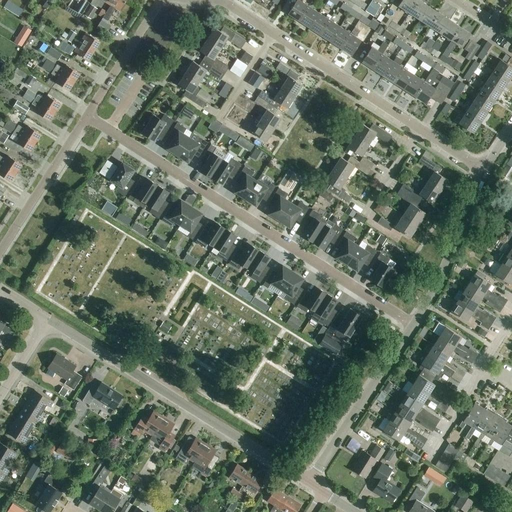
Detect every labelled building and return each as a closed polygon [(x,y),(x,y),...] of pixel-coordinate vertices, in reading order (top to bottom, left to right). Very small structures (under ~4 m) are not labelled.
[(50,0),(47,0),(43,6),(47,9),(52,1),(50,0)] [(73,0),(79,3),(75,10),(83,15),(90,4),(83,0),(73,0)] [(114,0),(110,6),(96,29),(106,34),(111,26),(107,24),(109,21),(107,21),(115,9),(119,12),(126,0),(114,0)] [(298,21),(308,7),(297,0),(288,14),(298,21)] [(358,0),(357,0),(355,4),(364,9),(366,5),(358,0)] [(408,14),(417,0),(402,0),(398,7),(408,14)] [(419,21),(428,7),(417,0),(408,14),(419,21)] [(348,14),(351,9),(343,3),(340,8),(348,14)] [(91,19),(97,9),(91,5),(85,15),(91,19)] [(374,16),(377,12),(368,6),(365,10),(374,16)] [(309,28),(319,14),(308,7),(298,21),(309,28)] [(428,7),(419,21),(429,28),(439,14),(428,7)] [(103,18),(106,12),(102,9),(98,15),(103,18)] [(351,9),(348,14),(357,19),(360,14),(351,9)] [(319,14),(309,28),(320,35),(329,21),(331,17),(327,15),(325,18),(319,14)] [(440,35),(449,21),(439,14),(429,28),(440,35)] [(368,26),(371,21),(362,15),(359,21),(368,26)] [(330,42),(340,28),(329,21),(320,35),(330,42)] [(397,32),(400,27),(391,21),(388,26),(397,32)] [(449,21),(440,35),(451,42),(460,28),(449,21)] [(381,36),(385,29),(379,25),(375,32),(381,36)] [(207,40),(221,49),(227,40),(241,50),(246,42),(224,27),(220,32),(215,28),(207,40)] [(330,42),(341,49),(351,35),(350,34),(340,28),(330,42)] [(408,39),(411,34),(402,28),(399,33),(408,39)] [(460,28),(451,42),(440,59),(450,66),(454,61),(448,57),(456,45),(461,49),(470,35),(460,28)] [(67,35),(73,38),(76,34),(70,30),(67,35)] [(351,35),(341,49),(352,56),(361,42),(354,37),(357,33),(353,31),(350,34),(351,35)] [(391,42),(394,36),(385,31),(382,36),(391,42)] [(80,43),(94,52),(99,43),(85,34),(80,43)] [(411,34),(408,39),(416,44),(419,39),(411,34)] [(25,40),(18,35),(14,42),(21,46),(25,40)] [(71,43),(73,38),(67,35),(64,39),(71,43)] [(401,48),(404,43),(395,37),(392,42),(401,48)] [(213,60),(221,49),(207,40),(200,51),(206,55),(202,60),(224,75),(228,69),(213,60)] [(63,42),(59,48),(70,55),(74,49),(63,42)] [(429,52),(432,47),(423,42),(420,46),(429,52)] [(88,61),(94,52),(80,43),(74,52),(88,61)] [(382,55),(388,46),(383,43),(377,52),(371,48),(362,63),(372,70),(382,55)] [(404,43),(401,48),(410,54),(413,49),(404,43)] [(475,43),(465,58),(470,62),(480,47),(475,43)] [(58,60),(62,54),(50,47),(46,53),(58,60)] [(432,47),(429,52),(438,57),(441,53),(432,47)] [(487,52),(482,49),(477,57),(482,61),(487,52)] [(423,62),(426,57),(417,51),(414,56),(423,62)] [(246,53),(240,62),(247,66),(252,57),(246,53)] [(383,77),(392,62),(382,55),(372,70),(383,77)] [(42,61),(45,63),(54,69),(56,64),(45,57),(42,61)] [(431,68),(435,63),(426,57),(423,62),(431,68)] [(221,80),(224,75),(202,60),(199,66),(193,62),(186,73),(199,82),(206,71),(221,80)] [(454,61),(450,66),(457,71),(461,66),(454,61)] [(511,74),(511,68),(501,61),(494,71),(508,81),(511,74)] [(281,89),(295,97),(302,86),(295,81),(299,76),(280,62),(276,68),(289,77),(281,89)] [(392,62),(383,77),(393,83),(403,69),(392,62)] [(469,70),(474,73),(479,65),(474,62),(469,70)] [(51,73),(54,69),(45,63),(42,68),(51,73)] [(425,104),(430,97),(441,104),(450,90),(439,83),(435,89),(430,86),(438,73),(441,75),(445,70),(436,64),(424,83),(415,97),(425,104)] [(54,69),(74,83),(79,74),(66,66),(63,70),(56,66),(54,69)] [(69,91),(74,83),(54,69),(51,74),(58,78),(55,82),(69,91)] [(404,90),(414,76),(403,69),(393,83),(404,90)] [(469,81),(474,73),(469,70),(464,78),(469,81)] [(501,92),(508,81),(494,71),(487,82),(501,92)] [(196,87),(199,82),(186,73),(178,85),(187,90),(183,96),(203,108),(206,103),(196,96),(199,91),(198,88),(196,87)] [(31,75),(25,84),(31,87),(36,79),(31,75)] [(414,76),(404,90),(415,97),(424,83),(414,76)] [(455,91),(460,94),(466,86),(461,82),(455,91)] [(494,102),(501,92),(487,82),(480,93),(494,102)] [(25,93),(34,99),(37,95),(28,89),(25,93)] [(287,108),(295,97),(281,89),(274,100),(261,91),(257,96),(277,109),(281,104),(287,108)] [(226,100),(230,95),(223,91),(220,96),(226,100)] [(455,103),(460,94),(455,91),(450,100),(455,103)] [(32,104),(34,99),(25,93),(22,98),(32,104)] [(473,103),(487,113),(494,102),(480,93),(473,103)] [(35,100),(55,113),(60,105),(46,96),(44,100),(37,96),(35,100)] [(259,122),(273,131),(280,119),(274,115),(277,110),(257,97),(254,102),(262,107),(258,113),(263,116),(259,122)] [(49,122),(55,113),(35,100),(32,104),(35,106),(39,108),(36,113),(49,122)] [(25,115),(30,108),(17,101),(13,107),(25,115)] [(480,123),(487,113),(473,103),(466,114),(480,123)] [(446,115),(451,107),(447,104),(441,112),(446,115)] [(195,111),(186,106),(182,113),(191,118),(195,111)] [(238,125),(245,113),(241,110),(233,121),(238,125)] [(473,134),(480,123),(466,114),(459,125),(473,134)] [(166,134),(174,121),(164,115),(161,120),(154,116),(142,133),(154,141),(160,131),(166,134)] [(5,124),(35,143),(41,135),(27,126),(24,131),(8,120),(5,124)] [(35,143),(5,124),(5,125),(1,122),(0,122),(0,126),(19,139),(16,143),(30,152),(35,143)] [(266,142),(273,131),(259,122),(252,133),(266,142)] [(178,156),(189,138),(183,134),(186,129),(177,123),(169,136),(174,139),(167,149),(178,156)] [(248,137),(251,132),(239,125),(236,130),(248,137)] [(354,136),(368,146),(374,137),(386,145),(391,137),(372,125),(369,130),(362,125),(354,136)] [(0,142),(3,144),(8,137),(0,131),(0,142)] [(361,157),(368,146),(354,136),(347,148),(361,157)] [(189,138),(178,156),(188,163),(195,153),(199,156),(208,143),(198,137),(195,142),(189,138)] [(240,137),(236,143),(243,147),(247,141),(240,137)] [(200,171),(211,178),(223,160),(217,156),(220,151),(211,145),(201,160),(205,163),(200,171)] [(394,162),(399,155),(393,152),(389,159),(394,162)] [(0,163),(16,174),(21,165),(8,157),(5,161),(0,157),(0,163)] [(370,170),(359,163),(350,157),(347,162),(340,158),(333,169),(347,178),(354,166),(367,175),(370,170)] [(427,184),(440,193),(448,181),(438,175),(441,170),(422,157),(419,162),(434,172),(427,184)] [(359,163),(370,170),(373,165),(362,158),(359,163)] [(223,160),(211,178),(222,185),(228,177),(232,180),(241,165),(232,159),(229,164),(223,160)] [(16,174),(0,163),(0,168),(0,169),(0,175),(10,182),(16,174)] [(119,186),(116,191),(125,197),(134,183),(129,180),(135,171),(122,163),(111,181),(119,186)] [(507,175),(511,168),(507,165),(502,172),(507,175)] [(245,199),(256,181),(250,178),(254,173),(244,167),(236,180),(241,183),(235,193),(245,199)] [(346,191),(340,188),(347,178),(333,169),(325,181),(331,185),(327,190),(337,197),(341,191),(344,193),(346,191)] [(109,180),(112,176),(102,170),(100,174),(109,180)] [(140,200),(146,204),(158,185),(147,178),(142,187),(138,184),(128,199),(137,205),(140,200)] [(258,180),(245,200),(256,207),(262,197),(267,200),(275,187),(270,184),(268,187),(258,180)] [(440,193),(427,184),(423,181),(416,192),(403,184),(400,189),(419,203),(423,198),(432,204),(440,193)] [(158,185),(146,204),(152,208),(149,213),(159,219),(168,204),(164,201),(169,192),(158,185)] [(279,221),(291,203),(285,200),(288,195),(279,189),(271,201),(275,204),(269,214),(279,221)] [(416,208),(419,203),(400,189),(396,195),(411,205),(403,216),(418,226),(426,215),(416,208)] [(335,206),(339,201),(336,199),(323,191),(320,196),(335,206)] [(348,203),(351,198),(341,191),(337,197),(348,203)] [(181,225),(193,206),(180,197),(177,203),(174,201),(162,220),(171,226),(174,221),(181,225)] [(384,211),(388,203),(383,200),(378,208),(384,211)] [(107,201),(102,210),(112,217),(118,208),(107,201)] [(291,203),(279,221),(290,228),(296,218),(301,221),(309,208),(300,202),(297,207),(291,203)] [(205,214),(193,206),(181,225),(191,232),(188,237),(192,240),(202,225),(199,223),(205,214)] [(348,208),(345,213),(352,218),(356,213),(348,208)] [(313,243),(325,225),(326,222),(320,218),(321,216),(312,210),(301,228),(305,231),(302,236),(313,243)] [(131,223),(134,217),(123,211),(120,216),(131,223)] [(410,238),(418,226),(403,216),(395,228),(410,238)] [(377,223),(390,232),(394,227),(381,218),(377,223)] [(334,244),(343,230),(328,220),(326,222),(325,225),(313,243),(324,250),(330,241),(334,244)] [(136,227),(149,235),(152,230),(139,222),(136,227)] [(208,243),(214,247),(226,229),(214,222),(209,230),(204,227),(195,242),(205,248),(208,243)] [(226,229),(214,247),(220,251),(217,256),(226,262),(236,247),(232,244),(237,236),(226,229)] [(335,258),(347,265),(359,246),(353,242),(355,238),(346,232),(337,247),(341,250),(335,258)] [(381,235),(377,242),(382,245),(386,239),(381,235)] [(242,265),(248,269),(259,250),(248,243),(243,252),(238,249),(229,264),(239,270),(242,265)] [(507,257),(511,259),(511,247),(509,245),(503,254),(507,257)] [(359,246),(347,265),(358,273),(363,264),(367,267),(377,252),(368,246),(365,250),(359,246)] [(259,250),(248,269),(254,273),(251,278),(260,284),(269,268),(266,266),(271,258),(259,250)] [(376,272),(371,280),(383,288),(396,268),(388,263),(390,259),(381,253),(371,268),(376,272)] [(502,253),(496,263),(501,266),(511,272),(511,259),(507,257),(503,254),(502,253)] [(463,260),(458,266),(463,270),(468,264),(463,260)] [(511,272),(501,266),(496,263),(490,271),(495,275),(497,277),(495,280),(503,285),(505,282),(511,285),(511,283),(511,272)] [(282,290),(293,273),(282,266),(277,274),(273,270),(263,286),(268,289),(271,284),(282,290)] [(491,285),(483,280),(485,277),(477,271),(475,275),(469,284),(504,306),(508,301),(499,295),(498,297),(487,290),(491,285)] [(303,279),(293,273),(282,290),(288,294),(285,299),(294,305),(303,290),(298,287),(303,279)] [(500,312),(504,306),(469,284),(463,293),(479,303),(482,298),(489,302),(487,304),(500,312)] [(309,308),(315,312),(327,294),(316,286),(310,295),(306,292),(297,307),(306,313),(309,308)] [(475,309),(479,303),(463,293),(457,303),(484,319),(492,325),(496,319),(487,314),(486,316),(475,309)] [(327,294),(315,312),(321,316),(318,321),(327,327),(337,312),(333,309),(338,301),(327,294)] [(250,303),(255,306),(258,301),(253,298),(250,303)] [(488,331),(492,325),(484,319),(457,303),(451,312),(467,322),(470,317),(481,324),(480,326),(488,331)] [(337,328),(332,336),(341,342),(346,334),(349,336),(362,316),(350,308),(337,328)] [(292,315),(286,325),(291,328),(297,319),(292,315)] [(167,334),(171,328),(163,323),(160,328),(167,334)] [(440,337),(466,354),(469,351),(458,344),(462,338),(446,328),(440,337)] [(7,339),(9,340),(5,345),(9,347),(17,333),(12,330),(7,339)] [(319,344),(319,345),(336,355),(342,345),(325,335),(322,340),(319,344)] [(458,356),(463,359),(464,358),(466,354),(440,337),(434,346),(449,357),(453,351),(459,355),(458,356)] [(446,362),(449,357),(434,346),(428,355),(454,372),(456,369),(446,362)] [(470,349),(469,351),(466,354),(474,359),(478,354),(470,349)] [(53,379),(56,373),(67,380),(64,384),(74,390),(82,377),(73,371),(76,366),(57,354),(48,368),(49,369),(46,374),(53,379)] [(464,358),(463,359),(471,364),(472,363),(474,359),(466,354),(464,358)] [(451,377),(454,372),(428,355),(422,365),(424,367),(421,371),(434,379),(437,381),(443,372),(451,377)] [(442,398),(432,391),(435,385),(432,383),(434,379),(421,371),(419,375),(420,375),(414,385),(440,402),(442,398)] [(121,400),(123,396),(101,382),(94,394),(89,390),(82,401),(89,405),(91,402),(100,407),(102,404),(114,411),(116,408),(118,409),(123,401),(121,400)] [(437,406),(440,402),(414,385),(408,394),(423,404),(426,399),(437,406)] [(64,398),(68,392),(62,388),(58,394),(64,398)] [(28,401),(42,410),(46,405),(50,408),(54,402),(34,390),(28,401)] [(408,394),(402,403),(428,421),(431,417),(432,415),(420,408),(423,404),(408,394)] [(39,415),(42,410),(28,401),(21,411),(40,424),(44,418),(39,415)] [(62,401),(59,407),(64,410),(67,405),(62,401)] [(473,428),(485,408),(476,402),(464,422),(463,421),(459,427),(463,429),(466,424),(472,427),(473,428)] [(419,423),(425,426),(428,421),(402,403),(395,413),(411,423),(415,417),(420,421),(419,423)] [(475,430),(481,433),(482,434),(495,414),(485,408),(473,428),(472,427),(465,438),(469,440),(475,430)] [(37,429),(40,424),(21,411),(14,422),(29,432),(32,426),(37,429)] [(153,436),(164,419),(155,413),(150,420),(143,416),(135,430),(141,434),(144,430),(153,436)] [(408,428),(411,423),(395,413),(389,422),(416,439),(418,435),(408,428)] [(492,440),(504,420),(495,414),(482,434),(481,433),(475,444),(478,446),(485,436),(490,439),(492,440)] [(440,420),(432,415),(431,417),(428,421),(436,426),(439,422),(440,420)] [(175,425),(164,419),(153,436),(151,440),(161,446),(160,448),(166,452),(168,448),(174,439),(176,436),(170,433),(175,425)] [(492,440),(490,439),(487,444),(491,447),(494,441),(501,446),(511,427),(511,424),(504,420),(492,440)] [(428,421),(425,426),(432,431),(436,426),(428,421)] [(26,437),(29,432),(14,422),(7,433),(27,445),(30,440),(26,437)] [(413,443),(416,439),(389,422),(383,432),(399,442),(402,436),(413,443)] [(437,425),(431,436),(440,441),(446,430),(437,425)] [(43,426),(39,431),(44,435),(48,429),(43,426)] [(341,435),(347,440),(351,436),(345,430),(341,435)] [(174,439),(168,448),(171,449),(176,441),(174,439)] [(195,462),(206,445),(197,439),(190,449),(184,446),(176,458),(184,464),(188,458),(195,462)] [(511,453),(511,452),(511,445),(505,441),(502,446),(511,453)] [(0,457),(8,462),(11,457),(15,460),(19,454),(0,442),(0,457)] [(69,461),(75,450),(62,442),(55,453),(69,461)] [(195,462),(193,467),(208,476),(215,465),(209,462),(216,452),(206,445),(195,462)] [(445,450),(455,456),(459,451),(449,445),(445,450)] [(50,462),(57,454),(47,446),(40,454),(50,462)] [(87,446),(86,453),(96,454),(97,447),(87,446)] [(377,462),(384,451),(376,446),(370,456),(362,451),(358,457),(360,458),(353,471),(365,478),(376,461),(377,462)] [(509,458),(511,453),(502,446),(498,451),(509,458)] [(389,463),(395,453),(390,450),(384,460),(389,463)] [(452,462),(455,456),(445,450),(442,455),(452,462)] [(414,453),(410,458),(417,462),(420,457),(414,453)] [(439,461),(449,467),(452,462),(442,455),(439,461)] [(4,468),(8,462),(0,457),(0,472),(6,476),(9,471),(4,468)] [(445,472),(449,467),(439,461),(435,466),(445,472)] [(35,462),(31,469),(38,472),(42,466),(35,462)] [(391,503),(400,490),(385,481),(391,471),(382,464),(373,478),(380,482),(373,492),(391,503)] [(489,477),(495,467),(490,464),(484,474),(489,477)] [(229,478),(242,486),(250,473),(237,465),(229,478)] [(495,467),(489,477),(494,481),(500,470),(495,467)] [(499,484),(505,474),(500,470),(494,481),(499,484)] [(85,472),(81,481),(89,484),(93,475),(85,472)] [(255,494),(263,482),(250,473),(242,486),(255,494)] [(505,474),(499,484),(504,487),(510,477),(505,474)] [(47,511),(49,511),(62,493),(55,488),(59,482),(48,475),(41,486),(46,489),(36,504),(47,511)] [(100,510),(111,491),(102,485),(105,480),(98,476),(90,489),(96,493),(90,503),(100,510)] [(214,479),(208,488),(211,490),(217,482),(214,479)] [(122,481),(119,487),(129,492),(132,485),(122,481)] [(146,490),(150,484),(144,481),(141,487),(146,490)] [(368,501),(366,505),(375,510),(379,501),(372,498),(374,494),(361,488),(357,496),(368,501)] [(278,511),(280,510),(288,497),(275,489),(267,502),(274,506),(269,511),(278,511)] [(432,511),(419,503),(424,494),(416,489),(408,501),(414,504),(408,511),(432,511)] [(238,493),(232,490),(229,495),(234,499),(238,493)] [(111,491),(100,510),(103,511),(112,511),(117,505),(122,508),(128,498),(123,494),(121,497),(111,491)] [(238,493),(234,499),(240,502),(243,496),(238,493)] [(211,503),(223,506),(225,498),(213,495),(211,503)] [(464,511),(466,511),(473,503),(461,495),(454,506),(464,511)] [(296,511),(301,505),(288,497),(280,510),(278,511),(296,511)] [(232,500),(227,508),(233,511),(238,504),(232,500)] [(127,502),(121,511),(127,511),(132,505),(127,502)]
